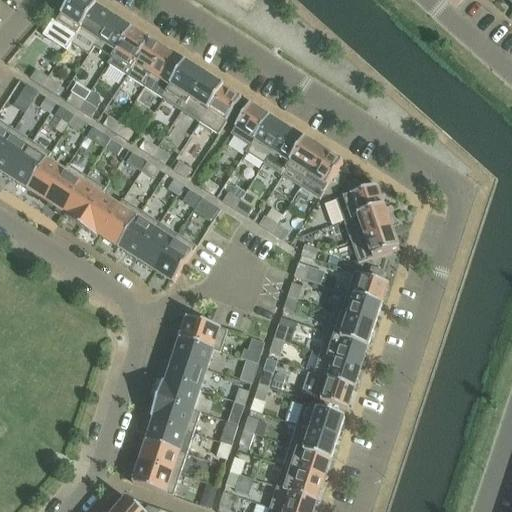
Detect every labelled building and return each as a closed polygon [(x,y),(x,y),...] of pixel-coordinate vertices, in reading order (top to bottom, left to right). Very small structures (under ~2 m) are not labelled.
[(72,0),(53,31),(71,43),(94,7),(83,0),(72,0)] [(94,7),(71,43),(73,44),(76,38),(93,49),(113,19),(94,7)] [(113,19),(93,49),(111,60),(107,66),(108,67),(131,30),(113,19)] [(131,30),(108,67),(126,78),(149,42),(131,30)] [(149,42),(126,78),(145,90),(168,54),(149,42)] [(168,54),(145,90),(163,102),(186,66),(168,54)] [(186,66),(163,102),(181,114),(205,78),(186,66)] [(42,89),(48,80),(36,72),(30,81),(42,89)] [(205,78),(181,114),(200,126),(223,89),(205,78)] [(48,80),(42,89),(54,97),(60,88),(48,80)] [(25,88),(12,108),(24,116),(37,95),(25,88)] [(223,89),(200,126),(218,138),(242,101),(223,89)] [(72,96),(66,104),(79,112),(84,103),(72,96)] [(46,100),(40,109),(50,115),(55,106),(46,100)] [(91,120),(96,111),(84,103),(79,112),(91,120)] [(250,107),(230,137),(249,149),(268,118),(250,107)] [(54,118),(69,126),(74,118),(59,110),(54,118)] [(75,118),(69,127),(80,134),(86,125),(75,118)] [(249,149),(245,155),(263,166),(264,167),(287,130),(268,118),(249,149)] [(115,136),(121,127),(109,119),(103,128),(115,136)] [(0,123),(0,154),(14,133),(0,123)] [(121,127),(115,136),(127,143),(133,135),(121,127)] [(287,130),(264,167),(282,179),(305,142),(287,130)] [(14,133),(0,154),(0,174),(9,181),(33,144),(14,133)] [(106,150),(117,157),(122,150),(111,142),(106,150)] [(151,159),(157,150),(145,142),(139,151),(151,159)] [(305,142),(282,179),(301,190),(324,154),(305,142)] [(33,144),(9,181),(28,193),(47,163),(51,156),(33,144)] [(157,150),(151,159),(163,167),(169,158),(157,150)] [(324,154),(301,190),(319,202),(331,184),(340,190),(348,178),(339,173),(343,166),(324,154)] [(133,156),(127,165),(141,174),(147,165),(133,156)] [(47,163),(28,193),(45,203),(64,173),(47,163)] [(185,181),(191,172),(179,164),(173,173),(185,181)] [(147,165),(141,173),(153,181),(159,172),(147,165)] [(64,173),(45,203),(63,215),(87,179),(68,167),(64,173)] [(87,179),(63,215),(66,217),(64,219),(80,230),(101,197),(105,191),(87,179)] [(174,182),(169,191),(178,197),(184,188),(174,182)] [(207,182),(201,191),(212,198),(218,189),(207,182)] [(336,203),(325,207),(332,228),(343,224),(384,209),(376,188),(364,193),(362,189),(350,193),(351,197),(336,202),(336,203)] [(191,195),(185,204),(194,210),(200,201),(191,195)] [(222,204),(234,212),(240,203),(228,196),(222,204)] [(101,197),(80,230),(96,240),(98,237),(99,238),(119,208),(101,197)] [(202,198),(194,212),(213,223),(221,209),(202,198)] [(119,208),(99,238),(118,250),(141,214),(123,202),(119,208)] [(246,220),(252,211),(240,203),(234,212),(246,220)] [(343,224),(351,245),(391,230),(384,209),(343,224)] [(141,214),(118,250),(136,262),(159,226),(141,214)] [(265,219),(259,228),(271,236),(277,227),(265,219)] [(159,226),(136,262),(155,274),(178,238),(159,226)] [(271,236),(283,243),(289,235),(277,227),(271,236)] [(399,251),(391,230),(351,245),(358,266),(399,251)] [(178,238),(155,274),(173,286),(196,250),(178,238)] [(304,248),(301,258),(314,262),(317,252),(304,248)] [(308,269),(298,266),(294,279),(304,283),(308,269)] [(354,275),(347,296),(381,307),(388,286),(381,284),(384,274),(371,269),(367,280),(354,275)] [(287,300),(297,303),(302,289),(292,286),(287,300)] [(334,314),(334,315),(374,328),(381,307),(347,296),(341,316),(334,314)] [(297,303),(287,300),(283,314),(293,317),(297,303)] [(334,315),(327,336),(368,349),(374,328),(334,315)] [(186,320),(179,342),(213,353),(220,355),(227,333),(186,320)] [(284,344),(288,331),(278,327),(274,341),(284,344)] [(327,336),(320,357),(361,370),(368,349),(327,336)] [(279,358),(284,344),(274,341),(269,355),(279,358)] [(179,342),(173,362),(207,373),(213,353),(179,342)] [(245,353),(243,361),(257,366),(260,358),(245,353)] [(320,357),(313,378),(354,391),(361,370),(320,357)] [(173,362),(166,382),(200,393),(207,373),(173,362)] [(249,364),(244,377),(253,380),(257,367),(249,364)] [(259,387),(269,391),(273,377),(263,374),(259,387)] [(308,376),(302,395),(313,399),(313,401),(347,412),(354,391),(313,378),(308,376)] [(162,384),(157,401),(193,413),(200,393),(166,382),(165,385),(162,384)] [(264,404),(269,391),(259,387),(254,401),(264,404)] [(244,408),(249,394),(239,391),(234,404),(244,408)] [(153,421),(152,424),(186,435),(193,437),(200,415),(193,413),(157,401),(150,420),(153,421)] [(291,404),(284,423),(297,427),(337,441),(344,420),(304,407),(303,408),(291,404)] [(235,405),(231,418),(239,421),(243,408),(235,405)] [(253,437),(258,423),(248,420),(243,433),(253,437)] [(152,424),(146,443),(180,454),(186,435),(152,424)] [(226,425),(222,437),(233,440),(237,428),(228,425),(226,425)] [(297,427),(290,448),(331,462),(337,441),(297,427)] [(249,450),(253,437),(243,433),(239,447),(249,450)] [(146,443),(139,464),(180,478),(187,456),(180,454),(146,443)] [(226,462),(231,449),(221,445),(216,459),(226,462)] [(290,448),(283,469),(324,483),(331,462),(290,448)] [(230,474),(240,478),(244,464),(234,461),(230,474)] [(139,464),(132,486),(173,499),(180,478),(139,464)] [(283,469),(276,490),(317,504),(324,483),(283,469)] [(236,491),(240,478),(230,474),(226,488),(236,491)] [(276,490),(269,511),(271,511),(314,511),(317,504),(276,490)] [(223,495),(219,509),(229,511),(233,498),(223,495)] [(202,497),(199,507),(210,511),(214,501),(202,497)] [(117,511),(139,511),(127,501),(117,511)]
